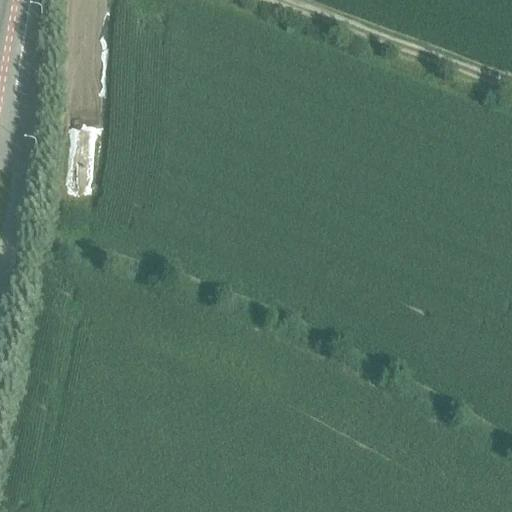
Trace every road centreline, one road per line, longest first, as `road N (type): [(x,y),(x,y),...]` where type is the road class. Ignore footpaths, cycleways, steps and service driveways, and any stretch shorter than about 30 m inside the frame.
road 1 (unclassified): [(0,306),(21,177),(16,79),(0,32)]
road 2 (track): [(511,91),(264,0)]
